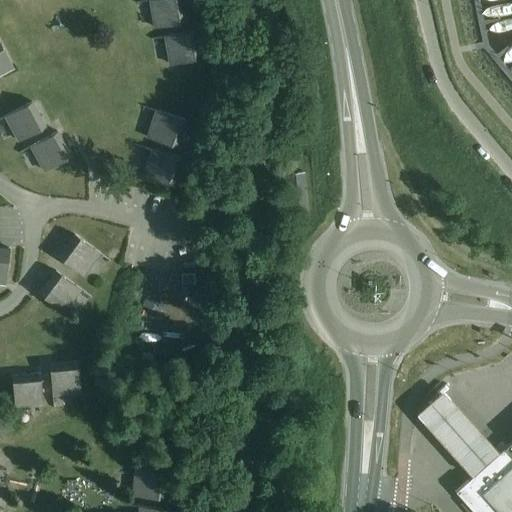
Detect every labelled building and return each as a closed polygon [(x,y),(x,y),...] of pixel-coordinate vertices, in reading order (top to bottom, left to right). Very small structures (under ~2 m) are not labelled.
[(150,0),(155,27),(185,21),(181,0),(150,0)] [(171,63),(200,58),(196,30),(166,35),(171,63)] [(0,72),(13,66),(14,65),(0,39),(0,72)] [(19,140),(46,125),(33,100),(6,115),(19,140)] [(157,109),(148,136),(177,146),(185,119),(157,109)] [(31,145),(45,170),(72,155),(58,130),(31,145)] [(144,176),(173,185),(181,158),(152,148),(144,176)] [(291,214),(308,213),(304,171),(286,173),(291,214)] [(75,233),(59,256),(83,274),(100,252),(75,233)] [(0,246),(0,280),(6,282),(10,247),(0,246)] [(64,310),(81,287),(56,269),(39,292),(64,310)] [(194,272),(181,272),(181,284),(194,284),(194,272)] [(53,393),(81,391),(78,360),(50,363),(53,393)] [(12,375),(15,405),(43,402),(41,372),(12,375)] [(472,476),(499,452),(443,388),(416,412),(472,476)] [(511,511),(511,440),(499,452),(472,476),(456,491),(474,511),(495,511),(497,510),(499,511),(511,511)] [(166,469),(136,466),(133,494),(163,498),(166,469)]
